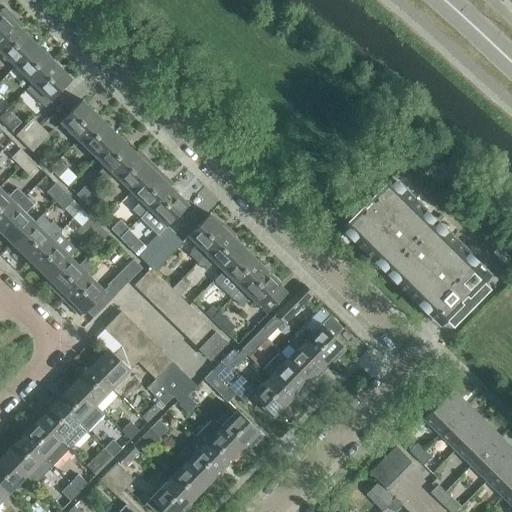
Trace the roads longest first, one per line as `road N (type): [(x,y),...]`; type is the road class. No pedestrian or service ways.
road 1 (unclassified): [(271,511),(421,360),(50,0)]
road 2 (unclassified): [(0,407),(63,343),(10,290)]
